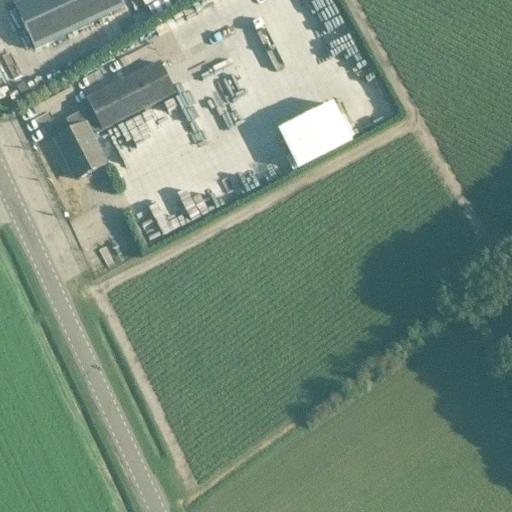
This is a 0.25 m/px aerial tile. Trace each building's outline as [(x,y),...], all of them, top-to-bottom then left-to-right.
[(77,0),(31,0),(15,7),(35,51),(90,26),(77,0)] [(155,0),(159,10),(172,5),(170,0),(155,0)] [(323,25),(318,15),(337,6),(334,0),(325,0),(285,20),(291,33),(304,26),(307,33),(323,25)] [(358,57),(316,77),(321,87),(363,67),(358,57)] [(91,108),(66,121),(72,133),(55,141),(63,157),(66,155),(79,181),(107,166),(93,138),(176,95),(161,64),(88,101),(91,108)] [(291,149),(342,128),(337,116),(287,136),(291,149)] [(179,194),(196,183),(190,175),(174,185),(179,194)]
